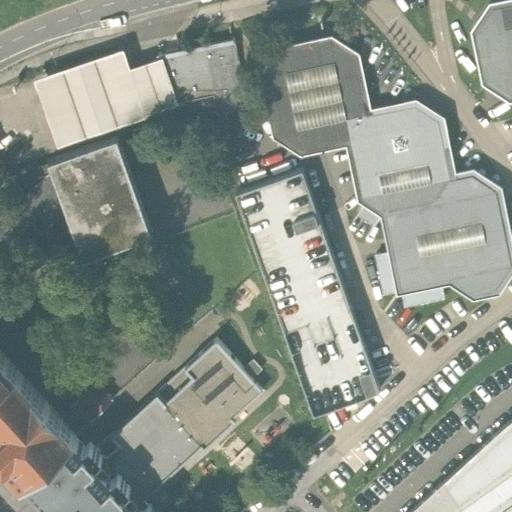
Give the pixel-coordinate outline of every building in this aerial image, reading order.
[(511,0),(489,0),(471,29),(482,81),(511,100),(511,99),(511,0)] [(473,298),(499,293),(511,273),(511,234),(502,185),(474,167),(456,170),(450,143),(445,115),(416,96),(370,105),(358,50),(331,32),(277,43),(259,71),(272,135),(300,153),(346,144),(357,199),(381,214),(397,294),(449,283),(473,298)] [(235,39),(161,55),(178,102),(214,94),(218,112),(249,106),(235,39)] [(124,47),(34,76),(45,109),(58,145),(146,116),(145,113),(178,102),(161,55),(143,62),(130,66),(124,47)] [(117,136),(49,160),(54,174),(61,194),(83,259),(152,235),(151,232),(150,233),(117,139),(118,138),(117,136)] [(314,411),(380,388),(302,166),(236,189),(314,411)] [(13,208),(0,219),(0,242),(2,245),(61,194),(54,174),(52,174),(13,208)] [(262,391),(216,340),(98,448),(90,440),(85,446),(75,435),(25,480),(46,503),(44,505),(50,511),(156,511),(144,499),(201,447),(204,450),(235,421),(233,419),(262,391)] [(0,458),(22,483),(25,480),(75,435),(111,403),(98,387),(61,420),(0,352),(0,458)] [(511,511),(511,419),(502,428),(410,511),(511,511)]
